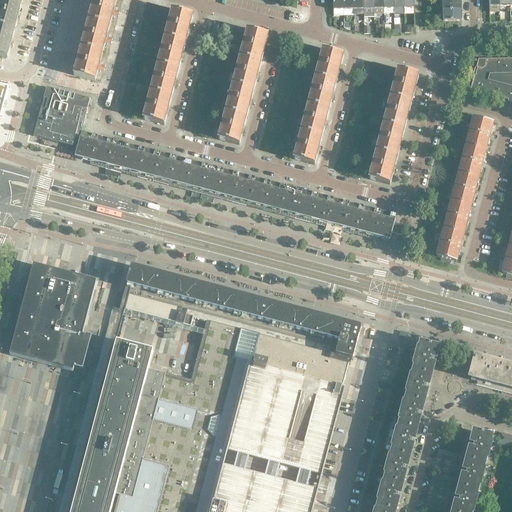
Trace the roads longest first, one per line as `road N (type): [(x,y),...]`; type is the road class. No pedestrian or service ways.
road 1 (secondary): [(511,308),(0,168)]
road 2 (secondary): [(2,209),(389,306)]
road 3 (residential): [(389,306),(336,511)]
road 4 (residential): [(506,116),(467,273),(511,285)]
road 5 (residential): [(438,98),(408,200),(319,180)]
road 6 (residential): [(169,139),(106,120),(134,0)]
road 7 (residential): [(319,180),(355,43)]
road 8 (residential): [(244,160),(281,24)]
road 9 (residential): [(169,139),(205,4)]
road 10 (secondary): [(389,306),(511,335)]
